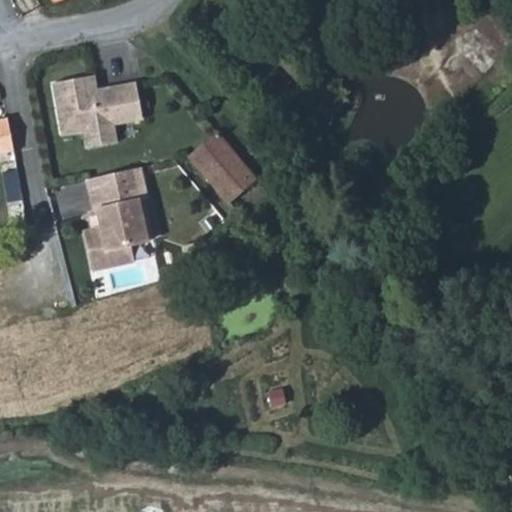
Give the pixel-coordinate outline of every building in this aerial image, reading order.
[(100,68),(58,76),(67,127),(89,123),(93,140),(123,135),(119,118),(148,112),(141,75),(111,81),(112,88),(103,89),(102,82),(100,68)] [(111,81),(102,82),(103,89),(112,88),(111,81)] [(0,156),(15,154),(9,120),(0,122),(0,156)] [(197,155),(216,180),(243,158),(224,134),(197,155)] [(262,184),(243,158),(216,180),(233,204),(262,184)] [(145,165),(90,175),(96,207),(101,206),(104,224),(99,225),(87,227),(94,266),(134,258),(131,242),(148,239),(141,199),(152,196),(145,165)] [(233,208),(241,218),(274,192),(265,181),(233,208)] [(101,206),(96,207),(99,225),(104,224),(101,206)]
